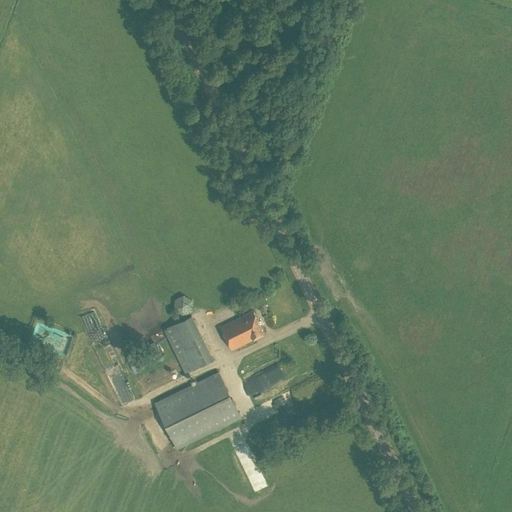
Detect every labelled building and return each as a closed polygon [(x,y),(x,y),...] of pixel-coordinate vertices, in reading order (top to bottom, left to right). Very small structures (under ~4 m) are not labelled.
[(195,306),(195,305),(194,301),(192,298),(189,295),(187,295),(185,294),(181,295),(179,295),(177,297),(176,299),(175,300),(174,302),(174,304),(174,308),(175,311),(176,312),(179,315),(182,315),(184,316),(188,315),(191,313),(194,310),(195,307),(195,306)] [(253,310),(243,315),(221,326),(232,349),(264,333),(253,310)] [(185,372),(213,359),(195,322),(191,315),(164,328),(167,336),(185,372)] [(273,346),(256,353),(261,365),(278,358),(273,346)] [(116,353),(104,358),(118,389),(126,386),(125,386),(130,384),(116,353)] [(273,384),(294,374),(288,361),(267,371),(273,384)] [(177,449),(241,418),(219,371),(154,402),(177,449)]
